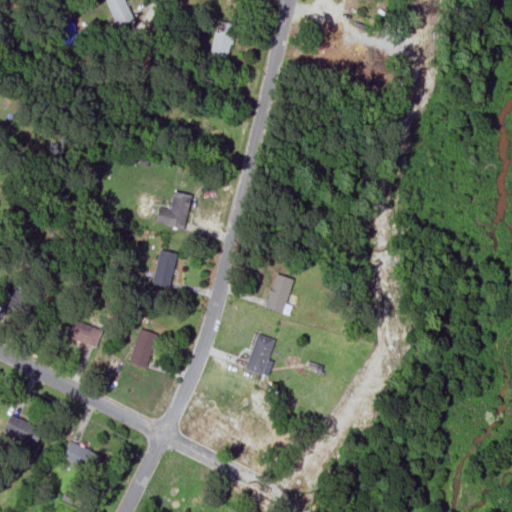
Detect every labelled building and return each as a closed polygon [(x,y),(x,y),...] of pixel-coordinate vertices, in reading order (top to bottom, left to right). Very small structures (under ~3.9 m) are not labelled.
[(103,0),(116,26),(132,18),(122,0),(103,0)] [(226,59),(234,24),(215,20),(208,54),(226,59)] [(154,223),(182,229),(189,194),(172,191),(169,208),(157,206),(154,223)] [(150,284),(167,288),(175,252),(158,249),(150,284)] [(281,313),(291,278),(273,273),(264,308),(281,313)] [(99,330),(66,317),(60,334),(92,347),(99,330)] [(154,333),(138,328),(127,361),(144,366),(154,333)] [(243,369),(260,374),(272,339),(255,333),(243,369)] [(1,431),(32,446),(40,430),(9,415),(1,431)] [(70,440),(62,458),(94,474),(102,455),(70,440)]
